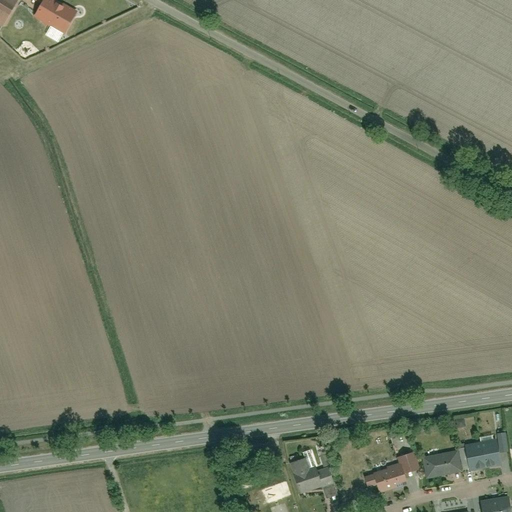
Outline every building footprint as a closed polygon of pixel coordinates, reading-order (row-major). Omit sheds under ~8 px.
[(0,0),(0,25),(4,28),(16,5),(7,0),(0,0)] [(31,0),(43,6),(36,19),(64,36),(77,14),(52,0),(31,0)] [(467,447),(471,469),(500,463),(496,441),(467,447)] [(429,457),(433,479),(461,474),(457,452),(429,457)] [(414,455),(399,458),(401,468),(384,472),(383,469),(363,474),(366,489),(380,487),(382,495),(410,489),(407,475),(418,473),(414,455)] [(329,468),(319,471),(315,456),(288,464),(297,494),(324,487),(324,485),(333,483),(329,468)] [(482,503),(483,511),(510,511),(508,499),(482,503)]
